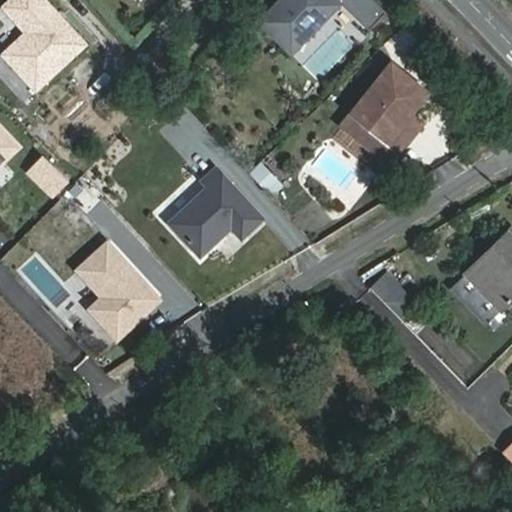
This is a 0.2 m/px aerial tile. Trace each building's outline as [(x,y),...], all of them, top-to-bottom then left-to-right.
[(87,44),(46,0),(12,0),(3,8),(27,34),(6,53),(40,89),(87,44)] [(277,0),(258,20),(283,44),(303,24),(310,32),(340,1),(368,29),(386,11),(374,0),(277,0)] [(303,24),(283,44),(291,52),(310,32),(303,24)] [(427,91),(392,62),(343,123),(378,151),(410,112),(427,91)] [(410,112),(378,151),(389,160),(421,121),(410,112)] [(0,162),(16,147),(0,129),(0,162)] [(77,180),(51,154),(35,170),(60,196),(77,180)] [(259,160),(248,172),(273,194),(284,182),(259,160)] [(241,236),(249,229),(261,217),(216,169),(203,180),(208,186),(201,193),(170,222),(200,254),(231,225),(241,236)] [(292,254),(308,241),(278,203),(261,217),(292,254)] [(511,238),(506,232),(448,291),(484,326),(511,297),(511,238)] [(160,300),(107,243),(78,270),(104,297),(90,310),(117,339),(131,327),(160,300)] [(394,301),(406,289),(394,278),(382,289),(394,301)] [(418,302),(406,289),(394,301),(407,314),(418,302)]
